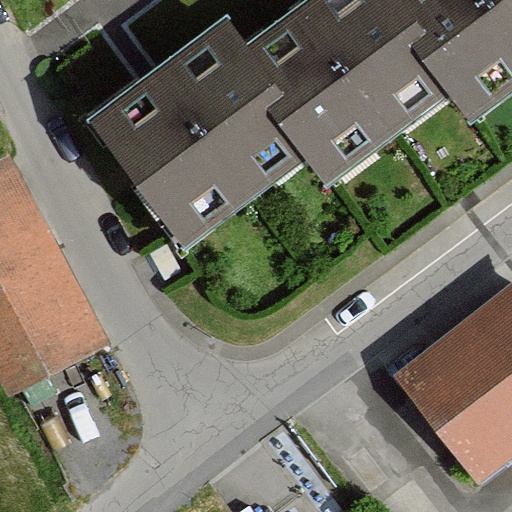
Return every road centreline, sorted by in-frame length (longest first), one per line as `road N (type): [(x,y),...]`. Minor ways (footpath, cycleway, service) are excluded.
road 1 (residential): [(0,48),(209,434)]
road 2 (residential): [(209,434),(511,223)]
